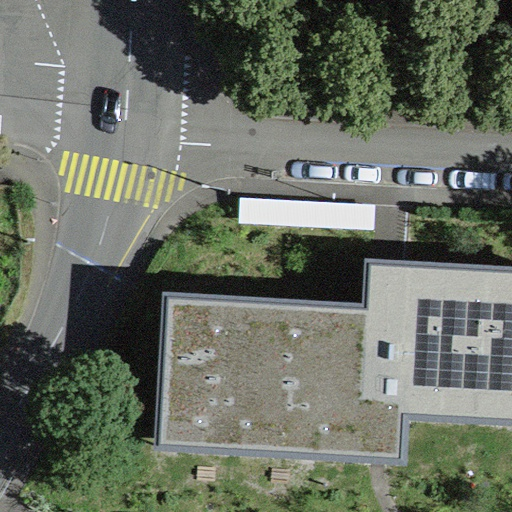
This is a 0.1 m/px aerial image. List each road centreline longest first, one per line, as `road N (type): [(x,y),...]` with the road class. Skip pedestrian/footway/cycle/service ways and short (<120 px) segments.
road 1 (residential): [(127,114),(511,143)]
road 2 (tertiary): [(127,114),(95,251),(0,432)]
